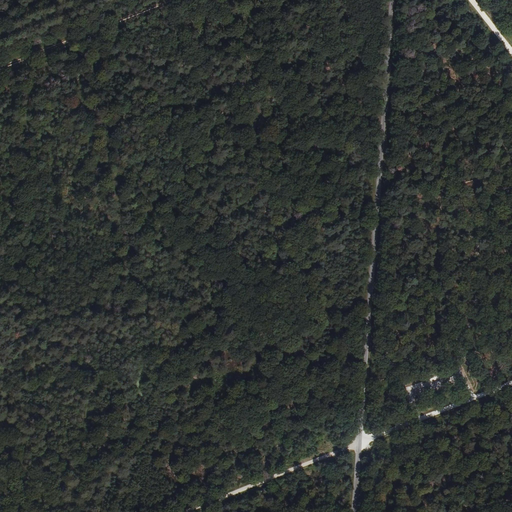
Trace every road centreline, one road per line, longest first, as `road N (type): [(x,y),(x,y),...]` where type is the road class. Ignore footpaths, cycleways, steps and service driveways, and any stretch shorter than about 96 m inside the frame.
road 1 (unclassified): [(394,0),(358,443)]
road 2 (track): [(0,69),(173,0)]
road 3 (track): [(358,443),(186,511)]
road 4 (unclassified): [(511,382),(358,443)]
